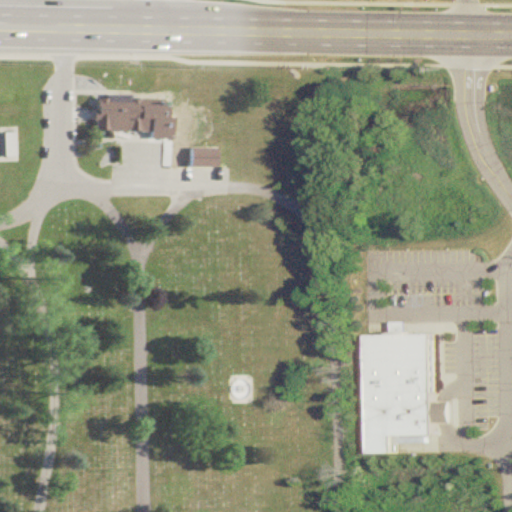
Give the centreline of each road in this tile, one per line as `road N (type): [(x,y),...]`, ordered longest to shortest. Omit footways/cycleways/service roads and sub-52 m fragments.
road 1 (primary): [(370,34),(0,28)]
road 2 (primary): [(511,35),(370,34)]
